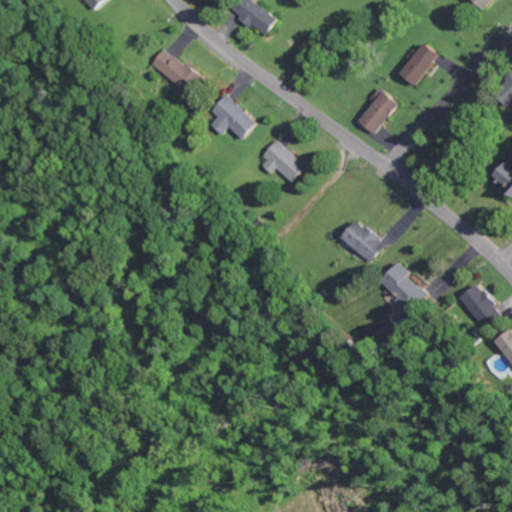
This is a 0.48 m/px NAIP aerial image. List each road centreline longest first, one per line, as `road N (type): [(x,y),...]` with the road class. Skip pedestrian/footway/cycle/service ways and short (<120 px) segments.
road 1 (residential): [(511,278),(455,221),(256,70),(178,0)]
road 2 (residential): [(386,166),(511,29)]
